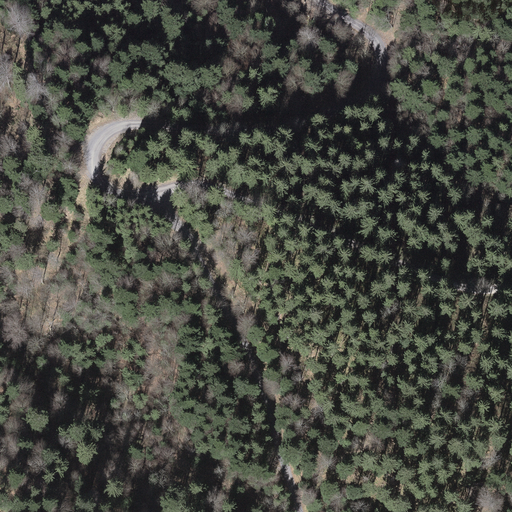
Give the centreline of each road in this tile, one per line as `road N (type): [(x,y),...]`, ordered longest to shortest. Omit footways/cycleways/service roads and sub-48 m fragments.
road 1 (track): [(297,511),(257,356),(180,218),(186,195),(201,188),(250,195),(396,261),(485,292),(511,287)]
road 2 (track): [(320,0),(364,29),(386,58),(383,80),(366,103),(277,136),(160,123),(112,129),(93,145),(91,166),(103,190),(180,218)]
road 3 (track): [(374,511),(231,274),(197,248)]
